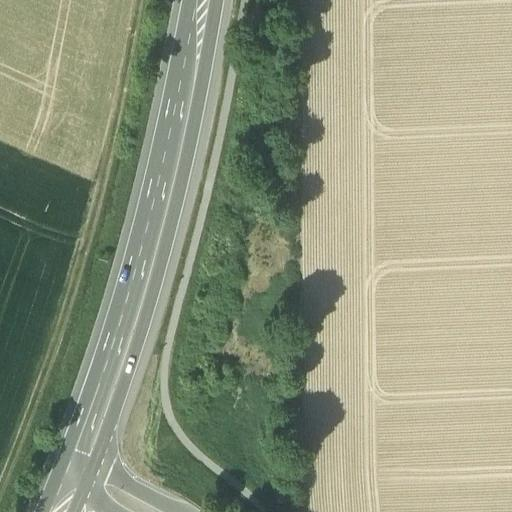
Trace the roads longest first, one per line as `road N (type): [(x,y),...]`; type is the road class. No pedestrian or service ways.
road 1 (track): [(0,493),(83,268),(137,0)]
road 2 (primary): [(86,460),(146,277),(203,0)]
